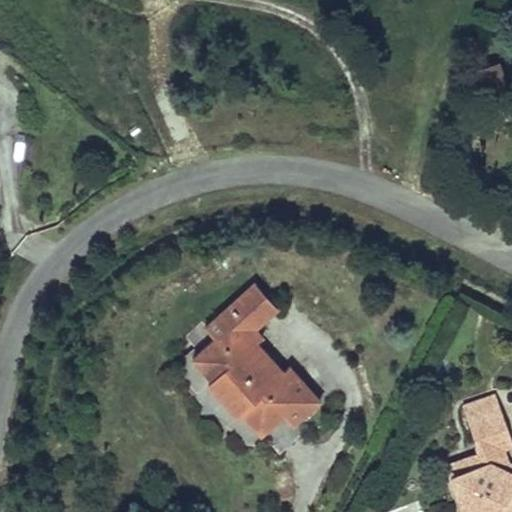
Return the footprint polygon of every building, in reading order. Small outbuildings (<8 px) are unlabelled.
[(478,111),(484,123),(502,115),(495,102),(478,111)] [(484,123),(495,146),(511,137),(511,123),(506,112),(502,115),(484,123)] [(278,289),(250,313),(276,343),(284,336),(279,331),(299,313),(278,289)] [(276,343),(250,313),(230,329),(239,339),(216,360),(232,379),(226,385),(255,419),(262,413),(278,431),(301,411),(311,422),(338,398),(310,367),(303,373),(295,363),(288,369),(279,358),(285,352),(276,343)] [(511,405),(511,399),(509,390),(475,400),(480,415),(511,405)] [(511,405),(480,415),(489,451),(493,464),(462,472),(467,490),(478,487),(485,511),(511,511),(511,463),(506,460),(499,431),(511,425),(511,405)] [(511,425),(499,431),(506,460),(511,463),(511,425)] [(493,464),(489,451),(459,459),(462,472),(493,464)] [(473,509),(481,511),(485,511),(478,487),(467,490),(473,509)]
